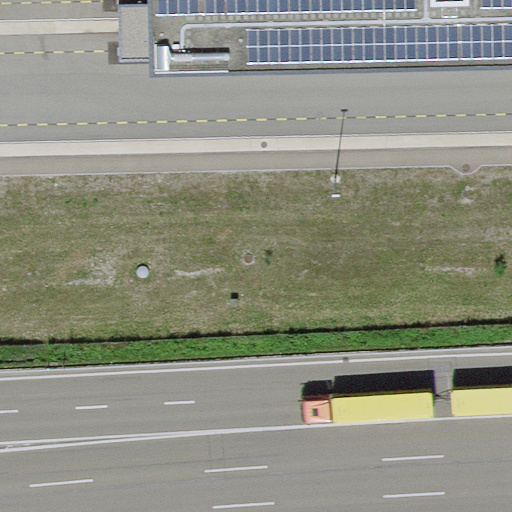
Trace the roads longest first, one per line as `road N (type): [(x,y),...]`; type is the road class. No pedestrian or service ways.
road 1 (motorway): [(511,470),(0,502)]
road 2 (motorway): [(511,386),(0,416)]
